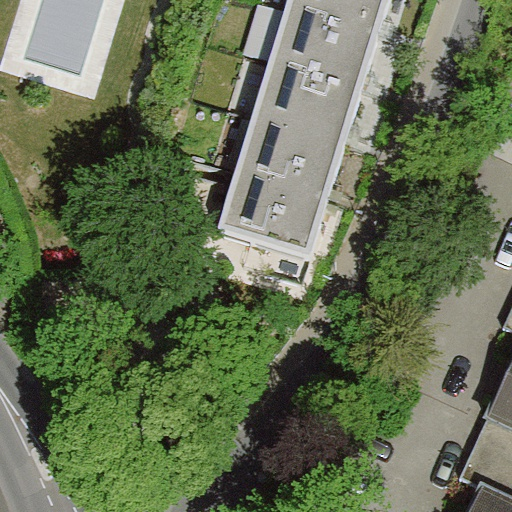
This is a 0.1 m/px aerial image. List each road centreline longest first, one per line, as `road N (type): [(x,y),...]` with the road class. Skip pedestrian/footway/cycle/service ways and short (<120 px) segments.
road 1 (residential): [(211,511),(252,445),(331,350),(362,291),(477,0)]
road 2 (tertiary): [(62,511),(0,396)]
